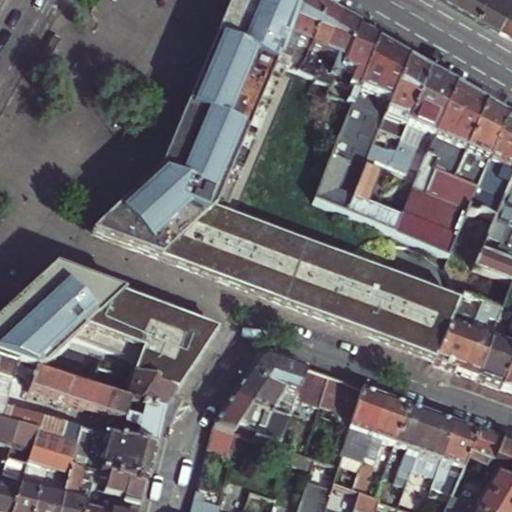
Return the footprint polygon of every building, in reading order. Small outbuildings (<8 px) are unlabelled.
[(282,0),(217,0),(214,9),(206,28),(195,54),(185,75),(174,104),(163,130),(153,155),(140,184),(122,201),(80,240),(88,243),(109,250),(136,260),(274,309),(361,342),(432,367),(446,331),(455,305),(215,215),(271,81),(276,70),(301,8),(282,0)] [(464,0),(483,11),(488,0),(464,0)] [(511,0),(488,0),(483,11),(496,19),(505,24),(511,10),(511,0)] [(305,62),(316,40),(325,18),(313,12),(302,5),(301,8),(276,70),(298,79),(305,62)] [(328,45),(337,25),(331,22),(325,18),(316,40),(328,45)] [(340,28),(337,25),(328,45),(318,68),(320,69),(317,78),(330,84),(335,73),(341,76),(358,38),(340,28)] [(358,38),(341,76),(336,87),(332,96),(352,105),(376,48),(368,43),(358,38)] [(318,68),(328,45),(316,40),(305,62),(318,68)] [(385,118),(407,66),(398,61),(376,48),(352,105),(311,204),(344,218),(356,187),(340,180),(362,129),(378,135),(385,118)] [(406,131),(427,78),(414,70),(407,66),(385,118),(402,124),(400,129),(406,131)] [(377,165),(418,182),(455,94),(446,89),(427,78),(406,131),(396,157),(373,147),(356,187),(344,218),(394,238),(399,225),(366,211),(380,176),(373,174),(377,165)] [(326,93),(332,96),(336,87),(330,84),(326,93)] [(468,217),(477,195),(456,186),(487,112),(475,106),(455,94),(418,182),(399,225),(394,238),(449,262),(468,217)] [(456,186),(477,195),(480,187),(471,183),(478,165),(488,168),(507,123),(498,118),(487,112),(456,186)] [(488,168),(480,187),(477,195),(468,217),(475,220),(478,220),(479,217),(494,224),(511,181),(511,126),(507,123),(488,168)] [(511,181),(494,224),(474,272),(511,287),(511,255),(508,254),(511,244),(511,181)] [(200,361),(219,332),(156,309),(48,269),(31,285),(9,306),(0,313),(0,365),(33,376),(80,337),(137,356),(124,393),(131,395),(136,379),(155,386),(154,389),(176,396),(186,381),(191,374),(200,361)] [(481,304),(469,299),(465,308),(478,313),(479,311),(481,304)] [(485,314),(488,306),(481,304),(479,311),(485,314)] [(491,342),(489,347),(475,383),(489,388),(501,392),(511,362),(511,326),(511,327),(504,346),(491,342)] [(454,375),(468,339),(446,331),(432,367),(447,372),(454,375)] [(489,347),(468,339),(454,375),(467,380),(475,383),(489,347)] [(244,382),(286,398),(292,400),(295,401),(306,373),(284,365),(268,359),(257,363),(252,371),(244,382)] [(511,362),(501,392),(511,395),(511,362)] [(7,399),(10,387),(13,375),(31,381),(33,376),(0,365),(0,423),(16,428),(59,440),(63,426),(4,410),(7,399)] [(320,408),(329,382),(306,373),(295,401),(295,403),(319,412),(320,408)] [(28,392),(31,381),(13,375),(10,387),(28,392)] [(47,400),(53,383),(44,380),(33,376),(31,381),(28,392),(28,393),(37,396),(47,400)] [(110,401),(129,407),(162,418),(172,403),(176,396),(154,389),(155,386),(136,379),(131,395),(124,393),(112,389),(112,390),(106,389),(103,399),(110,401)] [(286,398),(244,382),(238,391),(230,403),(278,421),(286,398)] [(362,394),(329,382),(320,408),(336,413),(334,417),(353,424),(362,394)] [(53,383),(47,400),(59,404),(66,406),(72,389),(65,387),(53,383)] [(91,395),(72,389),(66,406),(75,409),(85,412),(91,395)] [(378,400),(362,394),(353,424),(339,471),(357,477),(371,440),(369,439),(376,420),(380,422),(387,403),(378,400)] [(103,399),(93,396),(91,395),(85,412),(90,414),(104,419),(110,401),(103,399)] [(129,407),(110,401),(104,419),(113,422),(123,425),(129,407)] [(237,438),(245,440),(248,431),(264,436),(262,441),(256,439),(254,443),(262,446),(277,451),(287,424),(278,421),(230,403),(221,416),(212,430),(237,438)] [(397,407),(387,403),(380,422),(376,420),(369,439),(371,440),(357,477),(350,496),(357,498),(363,501),(384,445),(396,449),(409,411),(397,407)] [(162,418),(129,407),(123,425),(121,431),(136,436),(156,442),(160,425),(162,418)] [(420,415),(409,411),(396,449),(407,453),(386,509),(395,511),(396,511),(418,457),(416,456),(423,437),(427,439),(434,420),(420,415)] [(448,425),(434,420),(427,439),(423,437),(416,456),(418,457),(396,511),(423,511),(429,497),(421,494),(433,463),(441,466),(455,428),(448,425)] [(0,449),(8,452),(16,428),(0,423),(0,449)] [(59,440),(16,428),(8,452),(6,461),(8,461),(35,470),(68,480),(70,472),(84,476),(95,478),(144,491),(149,470),(153,456),(132,449),(117,444),(63,426),(59,440)] [(467,433),(455,428),(441,466),(431,491),(442,495),(445,490),(455,493),(459,486),(463,476),(466,468),(468,463),(479,437),(467,433)] [(237,438),(212,430),(207,451),(231,458),(237,438)] [(119,437),(117,444),(132,449),(153,456),(155,449),(156,442),(136,436),(121,431),(119,437)] [(479,437),(468,463),(475,467),(490,476),(501,445),(494,442),(479,437)] [(511,449),(501,445),(490,476),(494,479),(511,489),(511,449)] [(8,461),(6,468),(3,479),(22,484),(19,494),(13,511),(36,511),(44,482),(33,478),(35,470),(8,461)] [(468,463),(466,468),(473,473),(475,467),(468,463)] [(59,511),(68,480),(35,470),(33,478),(44,482),(36,511),(59,511)] [(77,503),(84,476),(70,472),(68,480),(59,511),(85,511),(87,506),(77,503)] [(511,511),(511,489),(494,479),(486,494),(484,488),(470,480),(463,476),(459,486),(501,511),(511,511)] [(144,491),(95,478),(93,487),(98,488),(96,495),(103,497),(114,500),(122,502),(121,506),(139,511),(142,500),(144,491)] [(501,511),(459,486),(455,493),(454,495),(473,507),(477,507),(474,511),(501,511)] [(13,511),(19,494),(0,488),(0,511),(13,511)] [(352,511),(357,498),(350,496),(333,490),(326,511),(352,511)] [(216,511),(218,507),(203,503),(204,494),(196,492),(190,511),(216,511)] [(98,511),(110,511),(114,500),(103,497),(98,511)] [(352,511),(373,511),(376,505),(375,505),(363,501),(357,498),(352,511)] [(114,500),(110,511),(138,511),(139,511),(121,506),(122,502),(114,500)] [(466,511),(451,502),(445,511),(466,511)]
